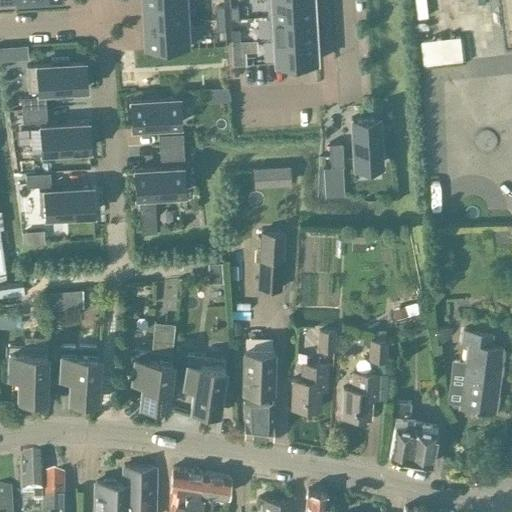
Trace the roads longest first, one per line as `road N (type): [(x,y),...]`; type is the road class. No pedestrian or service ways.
road 1 (tertiary): [(511,510),(275,458),(103,433),(0,434)]
road 2 (residential): [(106,13),(116,222)]
